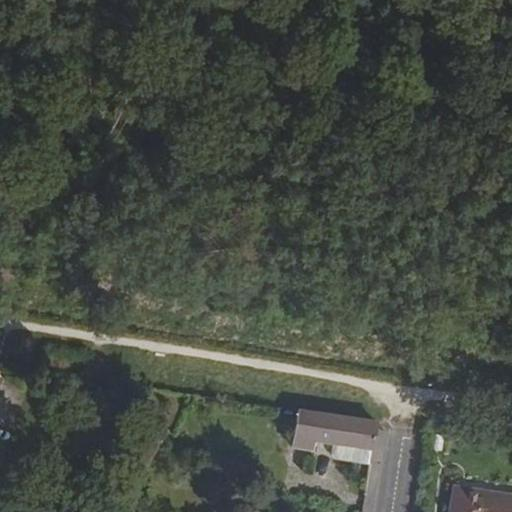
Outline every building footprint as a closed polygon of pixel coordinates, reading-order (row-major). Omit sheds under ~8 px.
[(105,403),(85,399),(81,419),(101,423),(105,403)] [(373,448),(377,421),(298,409),(292,445),(312,449),(314,438),(335,442),(373,448)] [(373,448),(335,442),(334,455),(338,459),(371,464),(373,448)] [(493,511),(496,494),(454,488),(450,511),(493,511)] [(511,511),(511,496),(496,494),(493,511),(511,511)]
